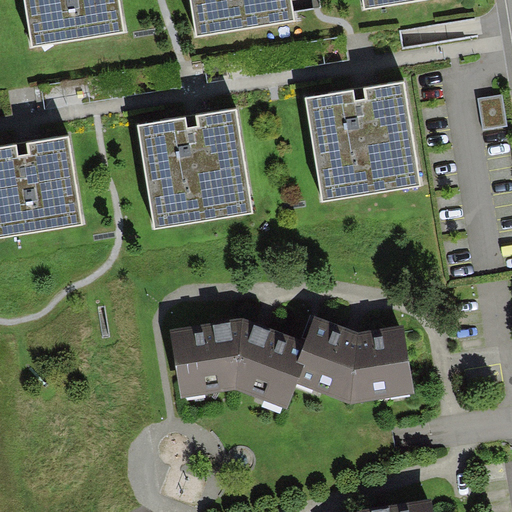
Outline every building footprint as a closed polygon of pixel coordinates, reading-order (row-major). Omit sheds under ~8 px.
[(17,0),(27,49),(123,31),(116,0),(17,0)] [(184,0),(191,38),(296,20),(292,0),(184,0)] [(356,0),(358,9),(415,0),(356,0)] [(364,85),(300,96),(317,202),(421,184),(403,79),(364,85)] [(487,103),(490,132),(507,130),(504,101),(487,103)] [(132,123),(149,227),(252,211),(235,106),(195,113),(132,123)] [(26,139),(0,143),(0,235),(82,223),(68,133),(26,139)] [(236,388),(287,409),(299,382),(306,364),(299,361),(306,343),(245,318),(173,329),(183,397),(236,388)] [(299,382),(350,402),(414,394),(406,328),(357,334),(316,318),(306,343),(299,361),(306,364),(299,382)] [(431,511),(429,496),(363,507),(357,511),(431,511)]
